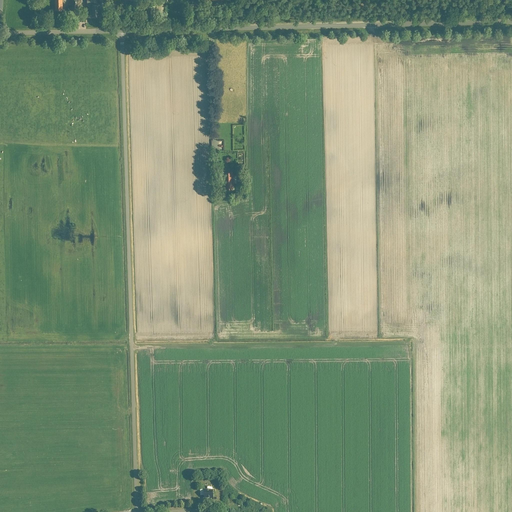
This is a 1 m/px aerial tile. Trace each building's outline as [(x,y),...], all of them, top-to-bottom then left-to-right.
[(54,0),(55,11),(62,10),(61,0),(54,0)] [(78,17),(81,0),(70,0),(69,4),(70,5),(68,15),(78,17)] [(96,0),(87,0),(87,4),(92,4),(93,4),(93,5),(92,5),(92,9),(91,9),(92,16),(99,16),(102,16),(101,8),(98,8),(98,5),(94,5),(94,3),(96,3),(96,0)] [(154,17),(154,5),(146,5),(146,17),(154,17)] [(232,172),(224,173),(224,185),(226,185),(227,190),(233,189),(232,185),(233,185),(232,183),(233,183),(236,183),(236,177),(233,177),(233,178),(232,178),(232,172)] [(204,499),(213,499),(212,491),(207,491),(207,490),(203,490),(204,499)]
